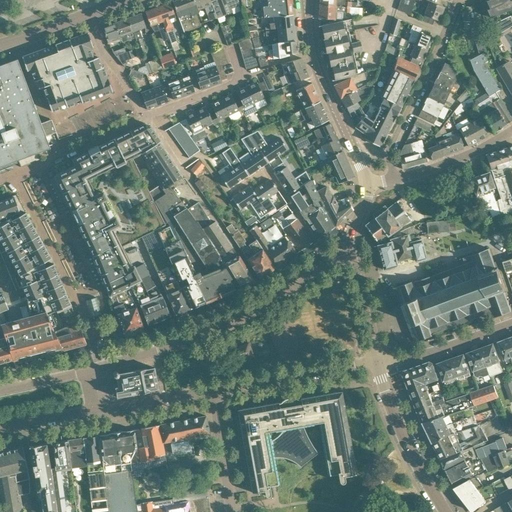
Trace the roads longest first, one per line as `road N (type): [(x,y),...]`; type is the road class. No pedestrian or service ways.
road 1 (unclassified): [(352,250),(201,337),(87,369)]
road 2 (unclassified): [(256,278),(146,117)]
road 3 (unclassified): [(392,178),(387,152),(458,0)]
road 4 (tertiary): [(367,180),(313,57),(308,0)]
road 5 (unclassified): [(212,390),(377,362)]
road 6 (tertiary): [(444,511),(377,362)]
road 7 (unclassified): [(377,362),(420,357),(511,324)]
road 8 (unclassified): [(392,178),(450,162),(511,131)]
road 9 (residential): [(232,511),(212,390)]
